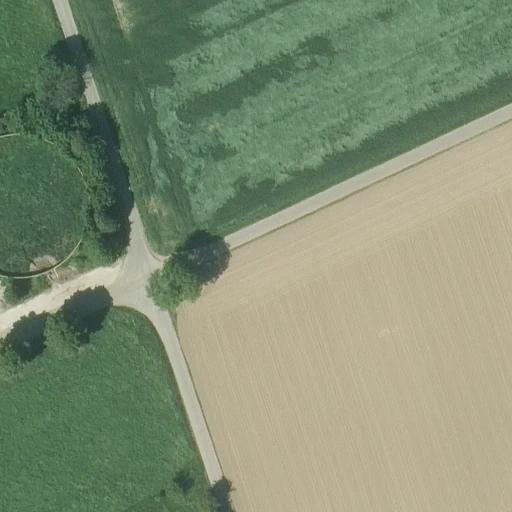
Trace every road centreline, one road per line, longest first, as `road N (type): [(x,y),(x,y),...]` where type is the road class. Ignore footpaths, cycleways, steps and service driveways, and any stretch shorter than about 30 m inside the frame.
road 1 (track): [(149,278),(511,109)]
road 2 (track): [(58,0),(149,278)]
road 3 (track): [(149,278),(234,511)]
road 4 (track): [(149,278),(0,346)]
